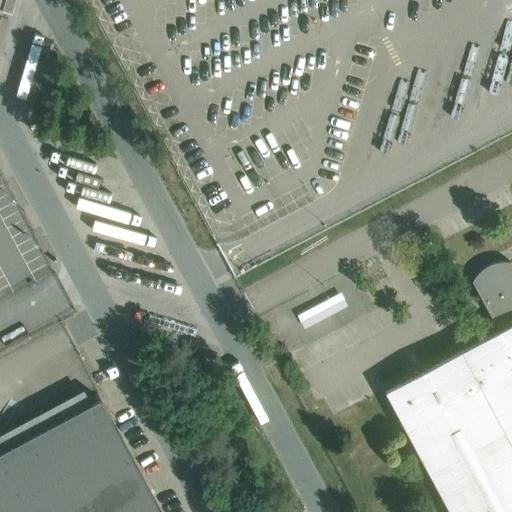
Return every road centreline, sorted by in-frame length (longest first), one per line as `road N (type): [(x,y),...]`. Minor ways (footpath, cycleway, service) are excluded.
road 1 (unclassified): [(52,0),(324,511)]
road 2 (unclassified): [(206,511),(0,124)]
